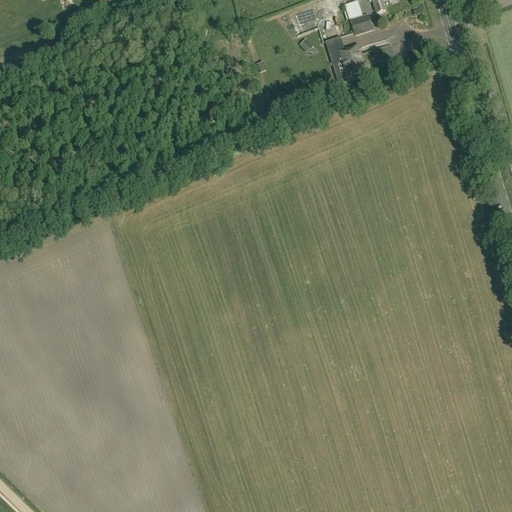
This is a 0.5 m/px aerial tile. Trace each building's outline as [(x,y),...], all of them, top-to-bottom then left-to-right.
[(372,0),(377,15),(385,13),(382,2),(387,0),(388,0),(390,3),(397,0),(372,0)] [(349,22),(362,18),(358,2),(344,7),(349,22)] [(273,8),(265,12),(268,16),(276,13),(273,8)] [(355,37),(374,31),(369,16),(350,22),(355,37)] [(300,46),(307,54),(313,48),(306,40),(300,46)] [(362,66),(356,48),(340,54),(348,82),(365,76),(365,74),(366,74),(367,73),(367,72),(368,72),(368,71),(368,70),(368,69),(367,68),(366,67),(364,66),(363,66),(362,66)]
